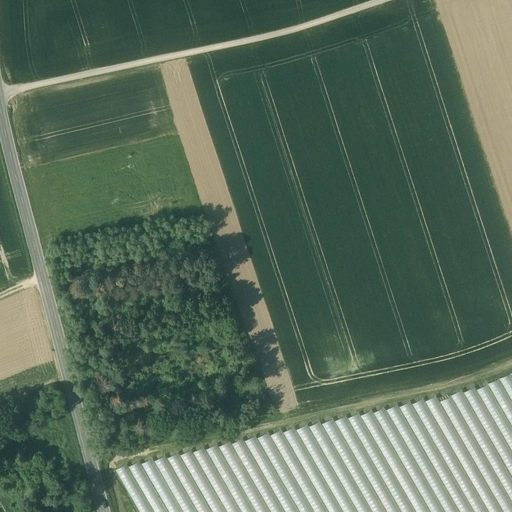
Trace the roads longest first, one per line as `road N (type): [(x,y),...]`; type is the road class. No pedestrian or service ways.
road 1 (tertiary): [(0,80),(110,511)]
road 2 (track): [(400,0),(302,32),(2,97)]
